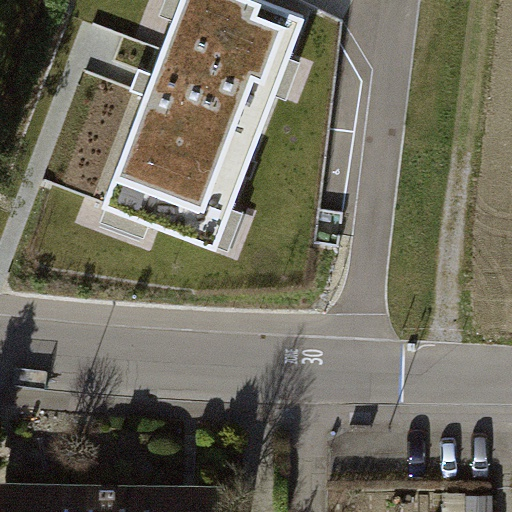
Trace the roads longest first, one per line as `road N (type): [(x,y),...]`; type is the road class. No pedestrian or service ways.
road 1 (residential): [(511,376),(0,351)]
road 2 (track): [(316,372),(311,511)]
